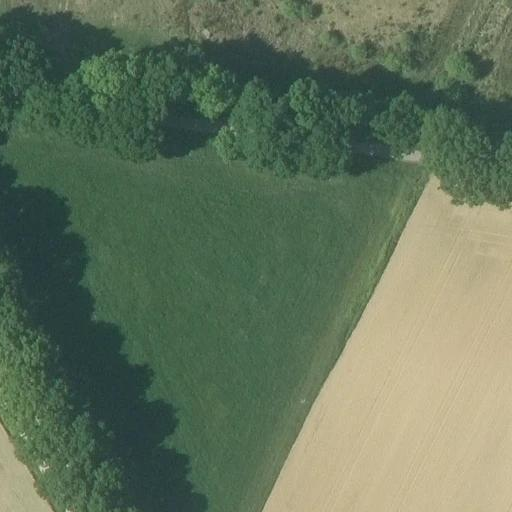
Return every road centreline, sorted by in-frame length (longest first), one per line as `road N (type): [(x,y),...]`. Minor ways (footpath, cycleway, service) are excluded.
road 1 (unclassified): [(511,171),(0,97)]
road 2 (unclassified): [(0,343),(101,511)]
